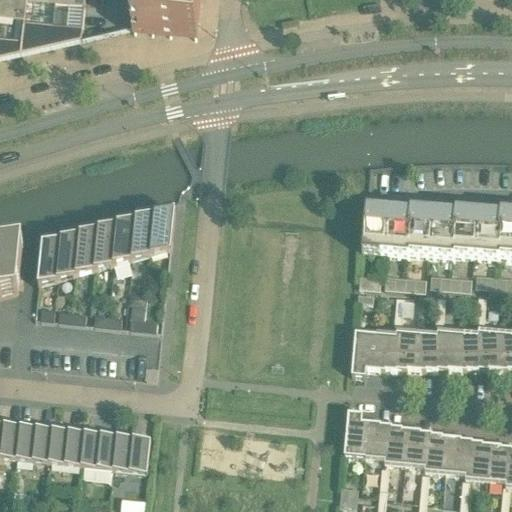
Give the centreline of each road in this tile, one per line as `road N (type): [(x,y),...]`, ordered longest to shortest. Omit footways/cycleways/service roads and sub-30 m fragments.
road 1 (residential): [(0,391),(190,406),(222,104)]
road 2 (secondary): [(222,104),(316,87),(511,77)]
road 3 (secondary): [(511,44),(406,46),(227,76)]
road 4 (secondary): [(0,163),(222,104)]
road 5 (residential): [(511,413),(360,396)]
road 6 (secondary): [(146,97),(0,138)]
road 7 (residential): [(146,97),(105,85),(0,110)]
